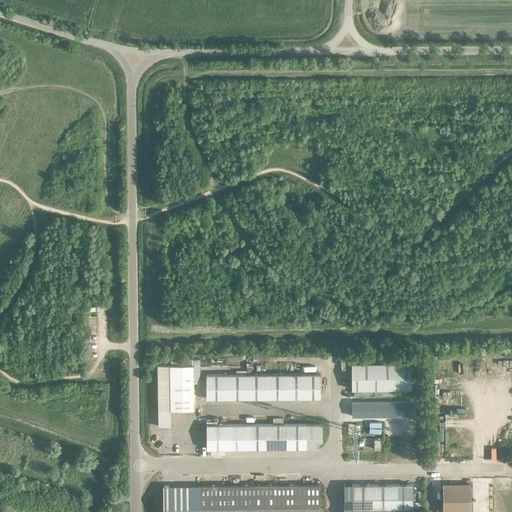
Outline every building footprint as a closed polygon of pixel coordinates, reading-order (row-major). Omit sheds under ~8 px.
[(171,426),(171,409),(194,409),(193,364),(192,364),(192,359),(171,359),(171,364),(157,364),(158,426),(171,426)] [(411,362),(351,363),(351,389),(411,388),(411,362)] [(286,373),(266,374),(267,397),(286,397),(286,373)] [(303,397),(303,373),(286,373),(286,397),(303,397)] [(320,373),(303,373),(303,397),(320,397),(320,373)] [(227,398),(227,374),(206,374),(206,398),(227,398)] [(246,374),(227,374),(227,398),(247,398),(246,374)] [(246,374),(247,398),(267,397),(266,374),(246,374)] [(352,402),(352,416),(382,415),(382,401),(352,402)] [(286,447),(286,423),(266,424),(266,448),(286,447)] [(306,423),(286,423),(286,447),(306,447),(309,447),(316,447),(316,439),(322,439),(322,423),(310,423),(306,423)] [(227,448),(226,424),(206,424),(206,448),(227,448)] [(246,448),(246,424),(226,424),(227,448),(246,448)] [(266,448),(266,424),(246,424),(246,448),(266,448)] [(393,508),(413,508),(413,483),(392,484),(393,508)] [(470,511),(470,483),(442,483),(443,511),(470,511)] [(277,511),(277,484),(253,485),(253,511),(277,511)] [(277,484),(277,511),(319,511),(319,484),(277,484)] [(352,484),(344,484),(344,508),(352,508),(373,508),(372,484),(352,484)] [(393,508),(392,484),(372,484),(373,508),(393,508)] [(199,511),(199,485),(164,485),(164,511),(199,511)] [(229,511),(229,485),(199,485),(199,511),(229,511)] [(229,511),(253,511),(253,485),(229,485),(229,511)]
